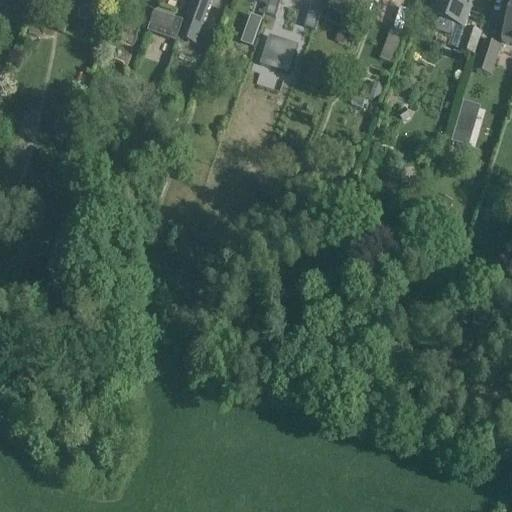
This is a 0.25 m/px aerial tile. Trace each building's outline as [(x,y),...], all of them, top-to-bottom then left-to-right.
[(212,0),(194,0),(186,23),(202,28),(212,0)] [(282,0),(270,0),(265,17),(275,20),(282,0)] [(365,25),(376,0),(375,0),(330,0),(326,10),(343,16),(343,17),(365,25)] [(474,0),(434,0),(428,16),(464,30),(474,0)] [(324,8),(313,4),(303,29),(314,33),(324,8)] [(511,11),(501,45),(511,48),(511,11)] [(183,24),(154,14),(147,33),(176,43),(183,24)] [(255,20),(245,46),(253,49),(262,25),(263,22),(255,20)] [(482,35),(466,30),(459,52),(475,57),(482,35)] [(297,47),(269,38),(259,66),(288,76),(297,47)] [(111,42),(105,59),(107,58),(125,65),(126,67),(133,51),(111,42)] [(483,43),(473,73),(492,78),(501,49),(483,43)] [(242,74),(228,69),(225,79),(239,84),(242,74)] [(368,89),(367,93),(370,100),(374,101),(381,98),(383,94),(379,87),(376,85),(368,89)] [(264,158),(277,111),(240,100),(231,130),(245,134),(240,151),(264,158)] [(59,115),(52,131),(62,135),(69,120),(59,115)] [(247,165),(242,178),(254,182),(259,170),(247,165)] [(402,186),(403,205),(423,204),(421,185),(402,186)] [(452,203),(438,195),(431,210),(445,217),(452,203)] [(488,275),(485,288),(499,290),(501,277),(502,277),(505,264),(492,262),(489,275),(488,275)]
